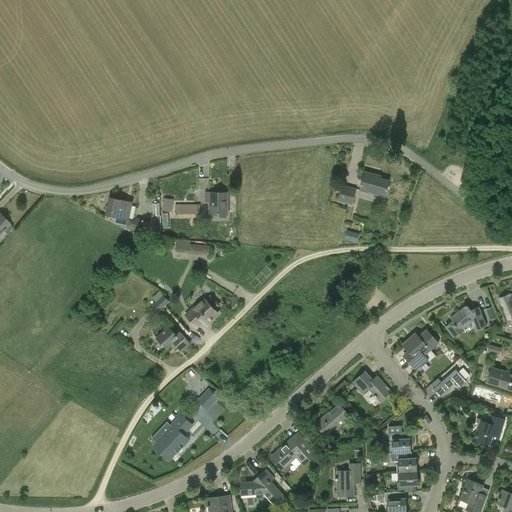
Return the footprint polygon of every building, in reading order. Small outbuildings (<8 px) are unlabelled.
[(385,197),(389,181),(372,177),(373,174),(364,172),(359,190),(385,197)] [(341,185),(337,202),(352,205),(356,189),(341,185)] [(228,214),(228,193),(205,193),(205,201),(209,201),(209,214),(228,214)] [(110,198),(106,215),(116,217),(114,223),(124,225),(123,228),(127,229),(131,231),(132,231),(135,220),(128,219),(132,203),(120,200),(110,198)] [(172,212),(174,200),(163,198),(161,211),(172,212)] [(200,205),(175,205),(175,214),(200,214),(200,205)] [(0,232),(8,223),(0,215),(0,232)] [(135,220),(132,231),(137,232),(162,238),(160,218),(160,216),(159,216),(153,216),(152,216),(151,221),(135,218),(135,220)] [(344,240),(357,243),(359,234),(346,231),(344,240)] [(208,246),(189,242),(176,240),(174,250),(207,256),(208,246)] [(511,294),(509,296),(509,295),(499,299),(508,320),(511,318),(511,294)] [(153,305),(159,312),(169,302),(163,295),(153,305)] [(185,316),(196,328),(202,322),(205,325),(217,313),(213,310),(218,305),(209,296),(204,301),(203,300),(198,305),(197,304),(185,316)] [(476,330),(486,327),(479,307),(470,310),(467,306),(466,306),(464,306),(462,309),(450,319),(452,322),(445,327),(453,338),(474,322),(476,330)] [(173,343),(181,352),(190,344),(179,333),(176,336),(168,327),(156,338),(166,350),(173,343)] [(423,356),(437,343),(426,330),(418,337),(415,334),(403,344),(409,351),(403,356),(416,370),(427,360),(423,356)] [(487,351),(500,355),(504,343),(490,339),(487,351)] [(439,377),(432,383),(435,387),(434,388),(440,396),(455,382),(459,387),(467,380),(457,368),(442,381),(439,377)] [(511,390),(511,375),(491,368),(486,383),(511,390)] [(380,402),(391,392),(377,376),(372,380),(365,371),(353,382),(363,393),(368,389),(380,402)] [(218,398),(209,389),(205,394),(214,402),(218,398)] [(330,434),(349,417),(338,404),(315,424),(330,440),(333,437),(330,434)] [(498,438),(504,420),(490,415),(487,423),(480,421),(475,440),(489,444),(492,436),(498,438)] [(173,428),(156,445),(169,458),(175,451),(178,453),(183,448),(180,446),(186,439),(182,435),(191,426),(181,416),(171,426),(173,428)] [(392,453),(406,452),(411,452),(411,444),(414,444),(413,438),(404,438),(404,433),(405,433),(405,432),(402,432),(401,426),(388,426),(389,442),(392,442),(392,453)] [(303,465),(315,454),(300,437),(294,442),(291,438),(270,457),(281,470),(296,457),(303,465)] [(398,462),(398,473),(417,472),(416,457),(406,458),(406,452),(392,453),(390,453),(390,462),(398,462)] [(349,470),(336,470),(336,479),(334,479),(334,480),(336,480),(337,498),(354,497),(354,482),(361,482),(360,462),(349,463),(349,470)] [(276,509),(287,500),(271,482),(274,479),(266,470),(258,476),(259,483),(239,484),(241,496),(263,494),(276,509)] [(399,484),(397,484),(397,492),(400,492),(405,492),(409,492),(409,486),(418,485),(417,472),(398,473),(399,484)] [(469,511),(480,511),(487,496),(480,493),(483,485),(467,479),(461,497),(469,501),(466,511),(469,511)] [(505,511),(511,511),(511,493),(502,490),(497,504),(507,508),(505,511)] [(397,492),(392,493),(384,493),(385,502),(387,502),(387,511),(401,511),(407,511),(406,498),(401,498),(400,492),(397,492)] [(208,511),(231,511),(229,495),(204,499),(205,507),(208,507),(208,511)]
